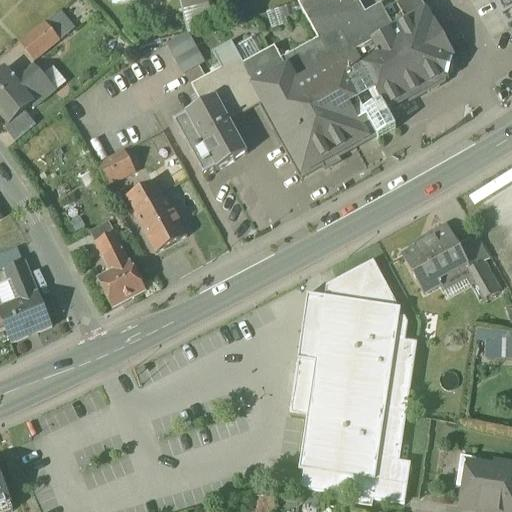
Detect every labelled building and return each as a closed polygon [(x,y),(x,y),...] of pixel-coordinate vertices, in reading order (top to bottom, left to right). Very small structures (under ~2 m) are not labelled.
[(347,0),(338,0),(306,4),(299,6),(318,42),(282,62),(275,50),(244,67),(241,62),(192,88),(203,108),(217,101),(226,116),(259,98),(255,90),(287,72),(296,88),(354,56),(396,33),(381,7),(379,8),(383,15),(363,27),(347,0)] [(354,56),(387,114),(444,83),(445,80),(449,81),(453,65),(449,64),(450,61),(454,59),(436,28),(433,30),(423,13),(425,12),(418,0),(409,0),(397,7),(408,26),(396,33),(354,56)] [(511,0),(478,0),(483,9),(499,0),(511,0)] [(45,25),(20,46),(35,64),(60,44),(45,25)] [(181,76),(204,64),(188,33),(165,45),(181,76)] [(387,114),(354,56),(296,88),(287,72),(255,90),(259,98),(264,107),(280,135),(276,137),(281,146),(285,144),(303,176),(324,164),(328,171),(338,165),(334,159),(365,142),(368,148),(396,132),(387,114)] [(14,84),(5,74),(0,78),(0,116),(8,126),(4,129),(16,145),(36,129),(24,113),(32,107),(35,111),(55,95),(33,69),(14,84)] [(203,108),(186,118),(186,119),(174,126),(204,180),(216,173),(217,174),(248,157),(231,125),(264,107),(259,98),(226,116),(217,101),(203,108)] [(117,149),(93,161),(97,168),(120,157),(117,149)] [(120,157),(97,168),(108,190),(136,175),(125,154),(120,157)] [(511,174),(467,197),(472,208),(511,188),(511,174)] [(151,187),(130,198),(140,216),(135,219),(156,258),(187,240),(166,202),(161,204),(151,187)] [(447,230),(427,241),(429,245),(403,260),(424,297),(441,288),(438,283),(468,267),(447,230)] [(130,266),(115,236),(96,246),(111,276),(98,282),(113,312),(123,308),(125,312),(136,306),(134,302),(146,295),(131,265),(130,266)] [(374,264),(327,290),(325,302),(319,301),(317,312),(315,322),(322,323),(316,365),(298,362),(298,364),(290,418),(307,420),(300,467),(299,473),(304,474),(302,491),(356,500),(355,506),(372,508),(373,502),(405,507),(411,467),(400,465),(417,346),(405,344),(408,326),(405,321),(400,320),(401,312),(399,312),(374,264)] [(25,265),(5,273),(9,285),(30,277),(25,265)] [(500,295),(483,266),(470,273),(486,303),(500,295)] [(5,273),(0,275),(0,288),(9,285),(5,273)] [(30,277),(9,285),(18,305),(0,312),(0,333),(5,331),(11,346),(52,330),(39,296),(38,297),(30,277)] [(317,312),(319,301),(308,299),(298,362),(316,365),(322,323),(315,322),(317,312)] [(476,462),(462,460),(458,489),(466,490),(472,491),(475,470),(476,462)] [(17,511),(0,464),(0,511),(17,511)] [(511,511),(511,469),(497,467),(496,473),(475,470),(472,491),(466,490),(465,493),(461,496),(460,502),(463,506),(463,510),(476,511),(511,511)]
